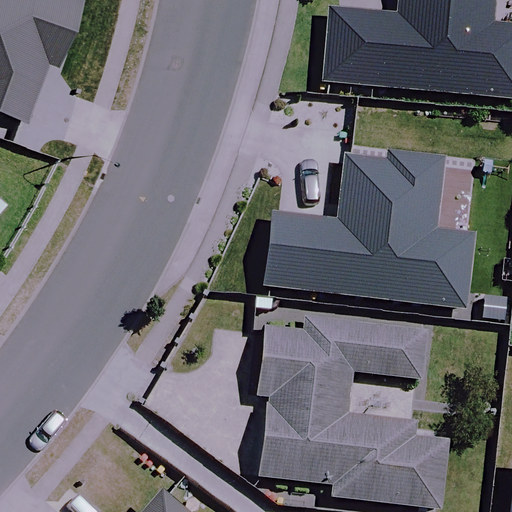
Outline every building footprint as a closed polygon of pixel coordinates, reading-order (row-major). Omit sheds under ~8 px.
[(0,0),(0,115),(20,123),(41,63),(53,67),(76,0),(0,0)] [(511,28),(491,27),(493,0),(400,0),(398,19),(329,13),(323,84),(511,101),(511,28)] [(436,235),(444,160),(386,154),(384,164),(344,159),(337,225),(269,217),(261,289),(463,311),(471,238),(436,235)] [(302,334),(265,330),(257,400),(268,401),(260,478),(330,486),(329,500),(439,511),(446,445),(412,442),(414,426),(345,418),(350,374),(419,381),(424,335),(304,322),(302,334)] [(176,511),(160,498),(148,511),(176,511)]
